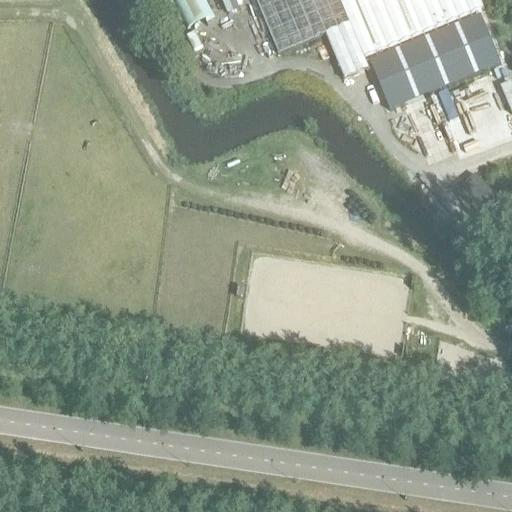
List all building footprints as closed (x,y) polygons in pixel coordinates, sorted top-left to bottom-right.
[(206,0),(171,0),(187,31),(215,17),(206,0)] [(338,0),(255,0),(279,57),(326,37),(345,82),(369,72),(366,66),(338,0)] [(338,0),(366,66),(485,16),(478,0),(338,0)] [(485,20),(374,67),(396,118),(507,71),(485,20)] [(511,80),(511,78),(510,79),(488,88),(508,138),(509,141),(511,139),(511,80)] [(511,180),(500,169),(486,185),(511,208),(511,180)] [(463,183),(453,196),(482,219),(492,207),(463,183)]
